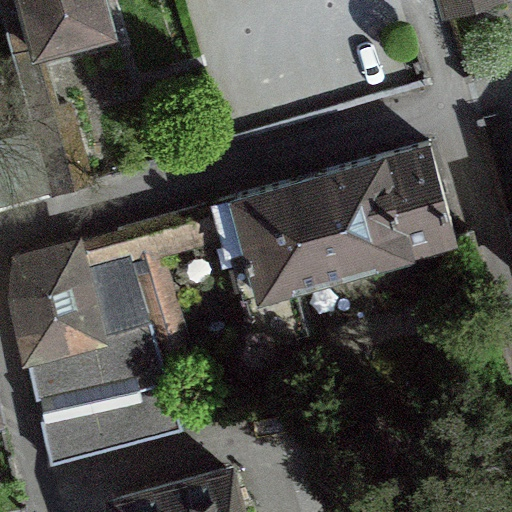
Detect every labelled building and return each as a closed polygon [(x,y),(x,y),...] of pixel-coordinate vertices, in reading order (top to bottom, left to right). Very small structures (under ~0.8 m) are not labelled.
[(0,0),(0,21),(31,133),(49,195),(86,184),(65,105),(51,109),(35,50),(106,30),(97,0),(0,0)] [(440,0),(444,13),(488,0),(440,0)] [(0,208),(49,195),(31,133),(0,141),(0,208)] [(426,143),(123,228),(132,261),(224,235),(255,348),(308,333),(294,283),(453,240),(426,143)] [(511,212),(502,216),(510,243),(511,242),(511,212)] [(48,463),(178,427),(132,261),(123,228),(15,259),(11,295),(34,399),(50,395),(54,417),(39,420),(48,463)] [(116,511),(235,511),(225,470),(113,500),(116,511)]
